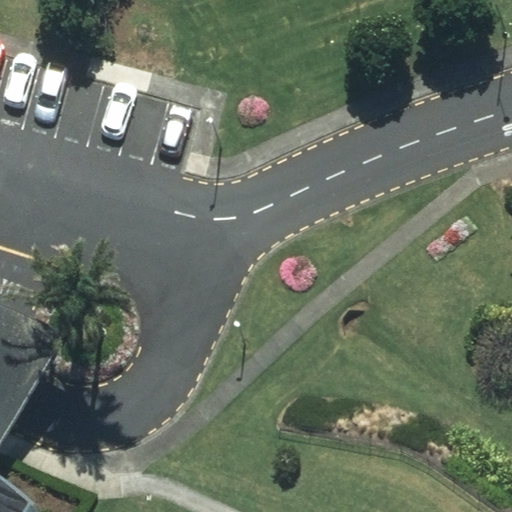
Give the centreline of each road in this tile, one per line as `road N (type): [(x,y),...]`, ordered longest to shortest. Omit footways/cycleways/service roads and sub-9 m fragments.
road 1 (residential): [(0,169),(201,225),(266,217),(511,112)]
road 2 (unknown): [(185,220),(181,326),(167,347),(124,360),(73,355),(0,326)]
